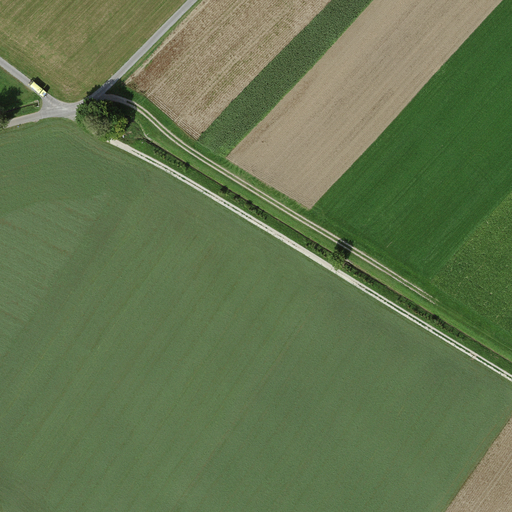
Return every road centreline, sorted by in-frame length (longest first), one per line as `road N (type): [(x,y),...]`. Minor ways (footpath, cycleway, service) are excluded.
road 1 (track): [(511,378),(66,111)]
road 2 (track): [(95,97),(136,105),(232,177),(436,302)]
road 3 (track): [(66,111),(95,97),(193,0)]
